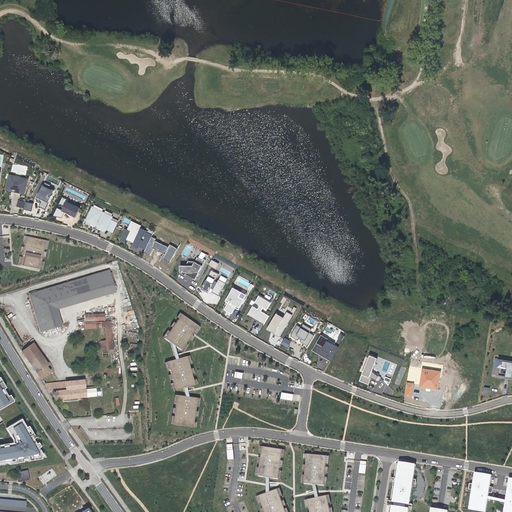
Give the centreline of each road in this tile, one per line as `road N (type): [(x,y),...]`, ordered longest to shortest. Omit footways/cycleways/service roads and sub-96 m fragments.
road 1 (residential): [(309,371),(110,246),(0,218)]
road 2 (residential): [(300,437),(235,432),(88,469)]
road 3 (residential): [(511,399),(426,413),(309,371)]
road 4 (tertiary): [(0,335),(88,469)]
road 5 (residential): [(511,471),(388,451)]
